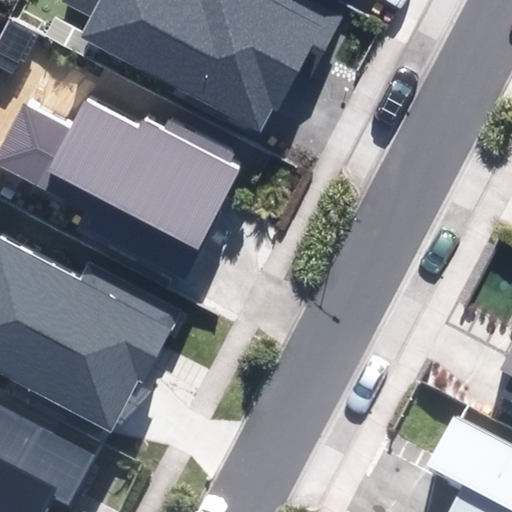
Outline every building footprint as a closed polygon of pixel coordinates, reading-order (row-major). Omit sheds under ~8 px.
[(66,0),(97,16),(84,40),(264,132),(296,71),(312,79),(342,20),(304,0),(66,0)] [(22,106),(0,148),(0,161),(47,185),(54,172),(199,247),(238,173),(141,123),(136,131),(87,106),(73,132),(22,106)] [(0,241),(0,369),(111,426),(136,376),(144,381),(180,311),(92,266),(83,284),(0,241)] [(511,349),(489,392),(511,404),(511,349)] [(0,511),(43,511),(53,493),(68,500),(90,458),(0,411),(0,511)] [(511,511),(511,446),(453,416),(427,465),(465,484),(450,511),(511,511)]
